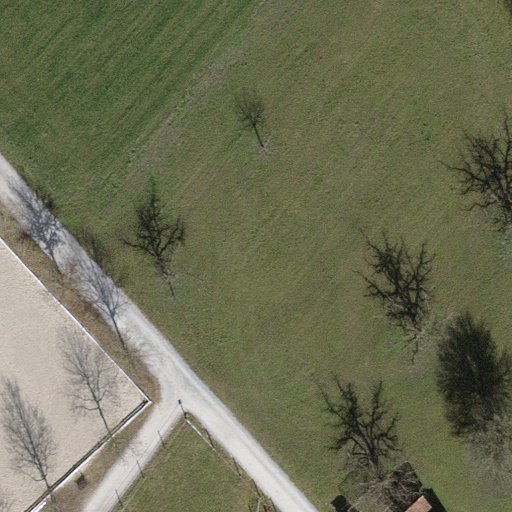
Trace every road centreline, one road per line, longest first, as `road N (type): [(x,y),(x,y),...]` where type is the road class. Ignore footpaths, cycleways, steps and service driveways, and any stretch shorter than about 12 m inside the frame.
road 1 (track): [(298,511),(0,171)]
road 2 (track): [(95,511),(190,389)]
